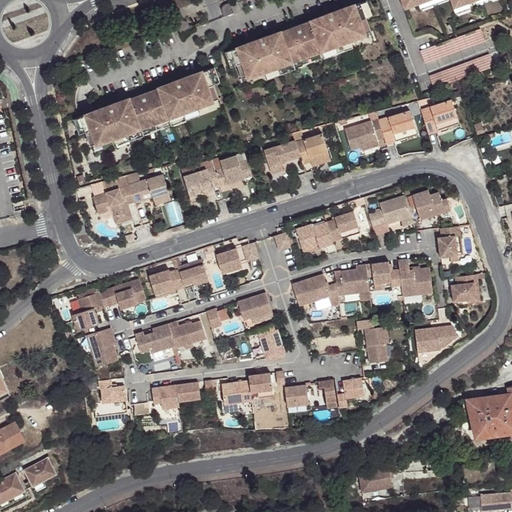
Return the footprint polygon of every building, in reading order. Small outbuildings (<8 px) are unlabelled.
[(360,3),(366,18),(372,16),(367,0),(360,3)] [(400,0),(404,9),(419,4),(427,0),(450,0),(454,8),(469,2),(474,0),(400,0)] [(427,0),(419,4),(421,9),(444,0),(427,0)] [(221,10),(224,16),(234,13),(230,2),(224,4),(223,5),(222,6),(222,7),(221,9),(221,10)] [(469,2),(454,8),(456,13),(471,8),(469,2)] [(245,44),(231,49),(237,64),(242,78),(263,70),(263,72),(350,41),(350,39),(371,31),(366,18),(360,3),(347,7),(346,6),(324,14),(324,16),(267,36),(267,35),(245,43),(245,44)] [(183,20),(182,21),(176,23),(180,33),(190,29),(188,23),(188,22),(187,22),(186,21),(185,20),(184,20),(183,20)] [(480,28),(419,50),(423,63),(484,41),(480,28)] [(350,41),(263,72),(266,79),(353,47),(350,41)] [(231,49),(225,51),(231,67),(237,64),(231,49)] [(489,54),(428,76),(433,88),(493,66),(489,54)] [(214,67),(208,69),(213,84),(220,82),(214,67)] [(92,110),(78,115),(84,130),(89,144),(110,136),(111,138),(198,107),(197,105),(218,98),(213,84),(208,69),(194,74),(194,73),(171,81),(172,82),(115,102),(114,101),(92,109),(92,110)] [(453,100),(420,111),(427,134),(438,130),(436,123),(458,116),(453,100)] [(198,107),(111,138),(113,145),(200,114),(198,107)] [(411,110),(378,120),(383,139),(385,144),(397,140),(395,133),(416,127),(411,110)] [(78,115),(72,117),(78,132),(84,130),(78,115)] [(460,123),(458,116),(436,123),(438,130),(460,123)] [(378,120),(377,119),(345,129),(352,149),(362,145),(379,140),(383,139),(378,120)] [(418,133),(416,127),(395,133),(397,140),(418,133)] [(292,132),(285,133),(288,143),(294,141),(292,132)] [(324,134),(295,143),(299,157),(302,164),(311,161),(310,156),(319,153),(329,150),(324,134)] [(379,140),(362,145),(363,150),(380,145),(379,140)] [(294,141),(288,143),(264,150),(270,166),(282,163),(299,157),(295,143),(294,141)] [(331,159),(329,150),(319,153),(322,162),(331,159)] [(310,156),(311,161),(312,164),(322,162),(319,153),(310,156)] [(235,155),(211,162),(213,168),(217,181),(218,186),(227,183),(226,179),(240,174),(241,179),(250,176),(245,160),(238,162),(235,155)] [(182,167),(185,176),(213,168),(211,162),(210,159),(182,167)] [(284,169),(282,163),(270,166),(272,173),(284,169)] [(217,181),(213,168),(185,176),(190,194),(206,189),(204,185),(211,183),(217,181)] [(94,197),(93,197),(99,214),(107,211),(106,206),(111,204),(112,209),(115,217),(119,215),(122,222),(132,218),(127,205),(134,203),(132,196),(129,186),(125,173),(90,182),(94,197)] [(227,183),(241,179),(240,174),(226,179),(227,183)] [(163,175),(129,186),(132,196),(150,190),(153,197),(153,199),(169,194),(163,175)] [(206,189),(190,194),(192,199),(208,194),(206,190),(206,189)] [(134,203),(135,204),(153,197),(150,190),(132,196),(134,203)] [(420,221),(451,211),(447,199),(441,201),(438,192),(429,194),(427,190),(411,195),(420,221)] [(171,199),(169,194),(153,199),(155,204),(171,199)] [(411,218),(403,196),(379,204),(381,211),(386,224),(386,225),(400,221),(411,218)] [(381,211),(375,213),(380,226),(386,224),(381,211)] [(335,221),(325,224),(330,238),(346,233),(347,238),(359,234),(352,212),(334,218),(335,221)] [(375,213),(367,215),(372,228),(380,226),(375,213)] [(413,223),(411,218),(400,221),(402,226),(413,223)] [(330,238),(325,224),(312,228),(311,225),(295,230),(302,252),(318,247),(332,243),(330,238)] [(462,245),(460,227),(439,229),(440,237),(437,237),(440,258),(451,257),(458,256),(457,246),(462,245)] [(278,253),(293,248),(290,237),(285,238),(283,233),(273,236),(278,253)] [(346,233),(330,238),(332,243),(347,238),(346,233)] [(248,245),(247,243),(241,246),(246,261),(257,257),(253,244),(248,245)] [(214,254),(212,247),(203,249),(205,257),(214,254)] [(234,248),(214,254),(220,273),(240,267),(234,248)] [(200,259),(177,266),(177,268),(183,286),(184,289),(194,286),(193,281),(206,277),(200,259)] [(401,286),(402,297),(432,294),(429,268),(409,270),(408,259),(398,261),(399,272),(400,275),(401,286)] [(388,262),(365,265),(365,269),(367,278),(372,277),(373,284),(390,282),(391,287),(401,286),(400,275),(390,276),(388,262)] [(391,262),(388,262),(390,276),(400,275),(399,272),(393,272),(391,262)] [(183,286),(177,268),(168,271),(167,269),(148,275),(153,292),(173,286),(174,289),(183,286)] [(343,294),(368,290),(367,278),(365,269),(356,270),(341,272),(342,277),(335,278),(336,284),(337,295),(343,294)] [(480,283),(479,274),(456,278),(457,286),(453,287),(454,304),(468,303),(478,302),(476,283),(480,283)] [(326,287),(322,275),(292,285),(298,307),(303,305),(329,297),(326,287)] [(208,282),(206,277),(193,281),(194,286),(208,282)] [(146,300),(139,278),(98,291),(102,304),(103,307),(116,303),(117,305),(123,303),(124,306),(146,300)] [(482,305),(480,283),(476,283),(478,302),(468,303),(469,306),(482,305)] [(337,295),(336,284),(326,287),(329,297),(330,300),(338,298),(337,295)] [(173,286),(153,292),(155,297),(174,290),(174,289),(173,286)] [(89,287),(75,291),(77,297),(91,293),(89,287)] [(102,304),(98,291),(91,293),(77,297),(81,310),(71,313),(76,329),(97,323),(92,308),(102,304)] [(265,293),(236,302),(242,319),(250,317),(251,319),(252,323),(273,317),(272,313),(265,293)] [(213,309),(205,311),(211,328),(218,325),(217,322),(214,312),(213,309)] [(214,312),(217,322),(227,319),(223,309),(214,312)] [(190,321),(169,327),(174,344),(175,347),(183,344),(193,341),(205,338),(199,320),(191,322),(190,321)] [(357,331),(364,330),(373,329),(372,321),(356,322),(357,331)] [(169,327),(168,322),(157,326),(159,330),(153,332),(143,335),(142,330),(133,333),(139,350),(149,347),(150,351),(174,344),(169,327)] [(270,324),(255,328),(264,358),(281,356),(284,351),(278,333),(273,334),(272,330),(270,324)] [(116,342),(110,326),(85,334),(95,365),(117,358),(112,343),(116,342)] [(453,326),(415,330),(418,353),(440,351),(440,348),(445,348),(460,336),(453,326)] [(373,329),(364,330),(368,364),(388,362),(386,345),(388,344),(385,327),(384,327),(373,329)] [(388,344),(386,345),(388,362),(390,362),(396,361),(394,343),(388,344)] [(275,386),(283,386),(281,373),(273,374),(275,386)] [(247,377),(247,382),(249,394),(256,393),(271,392),(269,374),(247,377)] [(0,399),(9,395),(0,377),(0,399)] [(110,378),(98,379),(98,386),(100,386),(102,400),(125,398),(124,391),(123,383),(111,385),(110,378)] [(363,396),(361,379),(343,381),(344,393),(335,394),(337,407),(346,406),(345,398),(363,396)] [(213,394),(211,381),(203,382),(205,396),(213,394)] [(222,406),(250,403),(249,394),(247,382),(219,385),(222,406)] [(332,382),(322,383),(323,390),(326,411),(331,410),(336,410),(332,382)] [(175,386),(178,405),(199,402),(196,383),(175,386)] [(175,386),(150,389),(152,405),(158,404),(159,409),(178,407),(178,405),(175,386)] [(283,388),(286,406),(306,404),(304,390),(300,390),(300,386),(283,388)] [(511,405),(509,394),(505,395),(466,400),(471,437),(511,431),(511,405)] [(148,412),(147,403),(132,404),(133,408),(133,414),(148,412)] [(236,412),(235,406),(222,407),(223,414),(236,412)] [(0,430),(0,452),(24,440),(16,423),(0,430)] [(133,443),(123,444),(124,455),(134,454),(133,443)] [(47,457),(25,469),(33,484),(42,479),(56,473),(47,457)] [(386,474),(389,473),(391,473),(390,465),(358,471),(362,491),(388,486),(386,477),(386,474)] [(15,472),(0,480),(0,507),(26,493),(15,472)] [(42,479),(33,484),(37,492),(47,488),(42,479)] [(511,493),(480,496),(481,510),(511,507),(511,483),(510,484),(511,493)]
